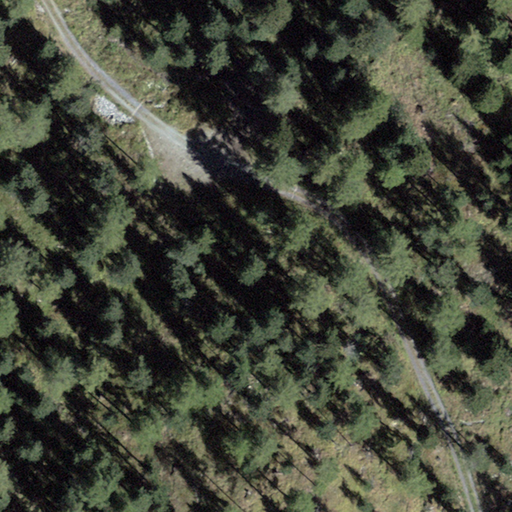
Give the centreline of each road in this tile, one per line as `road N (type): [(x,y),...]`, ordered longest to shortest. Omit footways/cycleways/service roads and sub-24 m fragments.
road 1 (track): [(200,147),(320,202),(360,240),(454,442),(476,511)]
road 2 (track): [(200,147),(158,125),(100,77),(46,0)]
